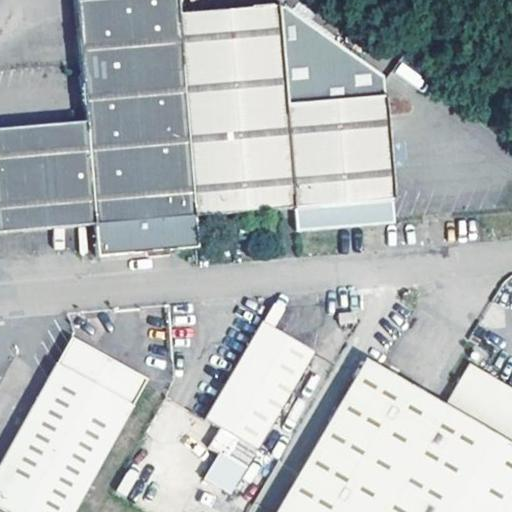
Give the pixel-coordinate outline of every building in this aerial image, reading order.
[(172,0),(70,0),(75,63),(80,126),(0,132),(0,233),(89,226),(92,258),(195,248),(193,218),(285,209),(290,209),(292,230),(389,222),(376,82),(273,12),(174,21),(172,0)] [(355,312),(338,314),(339,326),(356,325),(355,312)] [(223,457),(244,468),(308,352),(255,322),(249,333),(201,421),(233,439),(223,457)] [(0,506),(11,511),(73,511),(143,376),(68,336),(0,464),(0,506)] [(283,511),(511,511),(511,382),(471,359),(445,404),(366,361),(283,511)] [(244,468),(223,457),(205,492),(225,504),(244,468)]
